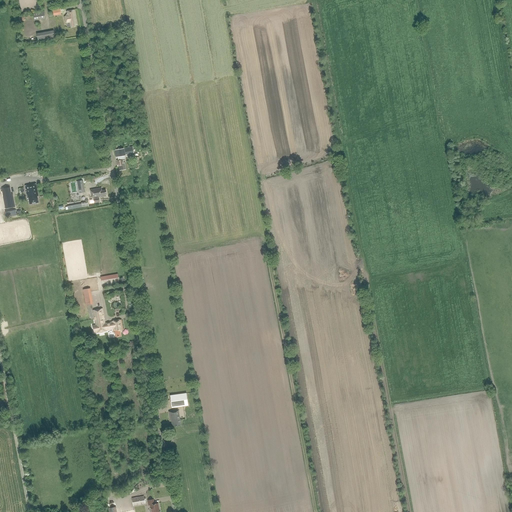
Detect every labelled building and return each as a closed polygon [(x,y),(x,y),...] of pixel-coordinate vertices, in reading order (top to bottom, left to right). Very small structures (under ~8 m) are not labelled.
[(66,23),(70,23),(71,27),(76,26),(75,24),(77,24),(75,9),(66,11),(67,13),(65,16),(64,17),(65,23),(66,23)] [(33,13),(34,21),(45,19),(44,11),(33,13)] [(54,31),(36,34),(38,42),(55,39),(54,31)] [(123,163),(123,159),(125,159),(125,156),(124,149),(115,150),(116,157),(117,157),(118,160),(116,160),(117,166),(119,165),(120,170),(126,169),(125,163),(123,163)] [(76,182),(79,194),(85,193),(83,183),(93,181),(92,176),(82,178),(82,181),(76,182)] [(30,204),(39,203),(37,196),(38,196),(36,184),(25,186),(27,198),(28,198),(30,204)] [(11,195),(10,187),(2,189),(5,209),(15,207),(13,194),(11,195)] [(99,202),(98,197),(101,197),(105,196),(105,195),(107,194),(106,190),(102,191),(101,188),(91,190),(92,198),(93,198),(94,203),(99,202)] [(91,293),(84,294),(86,305),(93,304),(91,293)] [(113,329),(114,333),(115,332),(116,337),(121,336),(120,331),(123,331),(121,320),(120,320),(113,321),(112,321),(112,322),(105,323),(102,309),(93,310),(96,325),(93,325),(94,332),(97,332),(97,333),(106,331),(106,330),(113,329)] [(172,408),(188,405),(186,393),(170,395),(172,408)] [(173,427),(181,426),(180,420),(179,411),(169,412),(171,422),(172,421),(173,427)] [(144,496),(132,498),(133,506),(145,504),(144,496)] [(151,511),(159,511),(158,504),(155,505),(154,500),(148,501),(149,506),(150,506),(151,511)]
